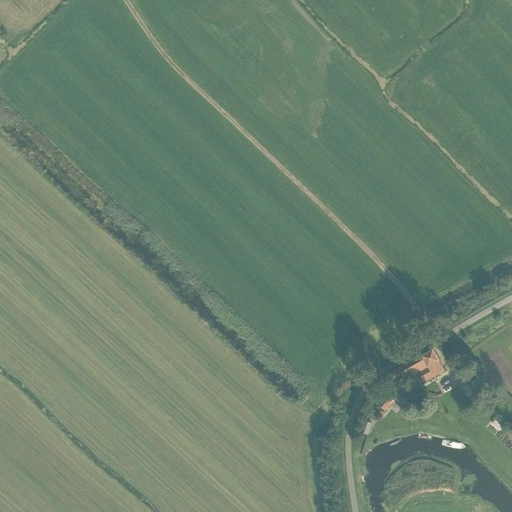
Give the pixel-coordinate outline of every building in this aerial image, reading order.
[(444,371),(432,350),(421,356),(420,355),(385,375),(390,384),(408,374),(410,376),(412,375),(417,373),(423,382),(444,371)] [(468,386),(476,379),(469,370),(460,377),(468,386)] [(412,399),(416,394),(406,385),(402,391),(412,399)] [(408,400),(398,390),(392,397),(390,395),(389,397),(386,394),(376,404),(383,410),(394,399),(402,407),(408,400)] [(372,424),(363,421),(359,432),(368,435),(372,424)]
